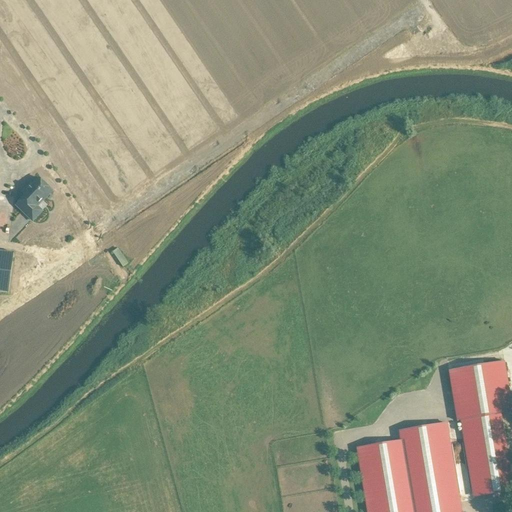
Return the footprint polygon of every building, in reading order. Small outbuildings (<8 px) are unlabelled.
[(151,103),(166,131),(165,135),(161,134),(158,152),(155,154),(161,155),(156,157),(155,163),(152,163),(150,164),(142,163),(150,178),(230,136),(221,119),(235,121),(232,115),(226,118),(214,117),(185,60),(182,77),(188,89),(187,98),(182,101),(180,108),(176,108),(170,96),(168,108),(164,102),(154,107),(155,101),(151,103)] [(126,145),(140,165),(149,158),(139,146),(137,147),(128,135),(125,137),(129,142),(126,145)] [(37,206),(45,198),(52,191),(39,178),(30,188),(27,188),(24,191),(24,194),(26,196),(17,205),(33,221),(42,211),(37,206)] [(128,263),(118,248),(113,252),(123,267),(128,263)] [(0,291),(9,293),(14,252),(0,250),(0,291)] [(511,402),(504,362),(449,371),(457,421),(461,421),(473,489),(511,482),(511,480),(499,404),(511,402)] [(460,511),(446,423),(401,431),(402,441),(358,448),(368,511),(460,511)]
